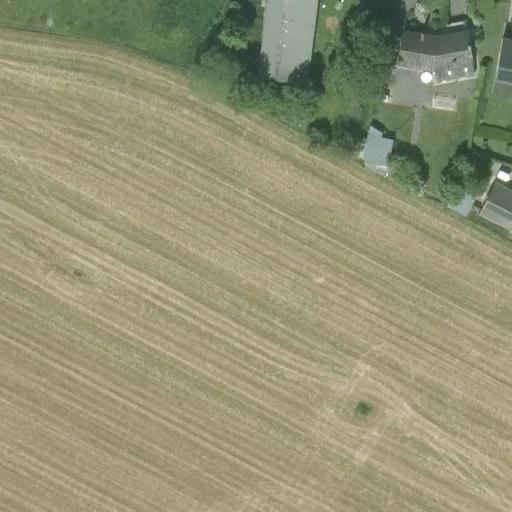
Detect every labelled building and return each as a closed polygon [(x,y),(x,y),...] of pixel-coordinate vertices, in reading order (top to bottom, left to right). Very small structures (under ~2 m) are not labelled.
[(265,0),(256,78),(304,84),(313,0),(265,0)] [(437,35),(465,30),(463,21),(429,28),(423,27),(424,29),(422,30),(422,33),(437,35)] [(422,33),(422,30),(420,30),(420,32),(402,30),(397,64),(433,70),(435,80),(474,73),(468,41),(467,41),(465,30),(437,35),(422,33)] [(511,39),(501,37),(491,94),(509,97),(511,83),(511,82),(511,39)] [(367,139),(363,161),(362,164),(391,179),(396,169),(387,166),(392,139),(380,137),(381,131),(369,125),(367,139)] [(363,161),(367,139),(360,138),(356,160),(363,161)] [(511,189),(494,180),(477,213),(511,231),(511,232),(508,240),(511,241),(511,189)] [(456,192),(451,203),(464,209),(469,198),(456,192)]
